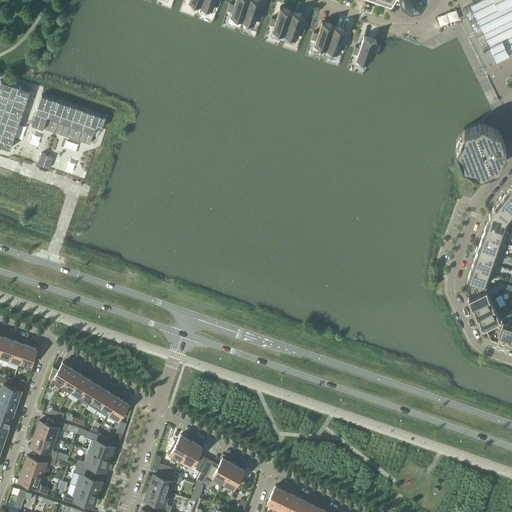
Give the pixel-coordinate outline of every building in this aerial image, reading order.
[(201,0),(200,5),(212,9),(212,8),(213,5),(218,6),(219,4),(220,0),(201,0)] [(228,7),(227,9),(231,11),(230,14),(230,15),(242,19),(248,0),(235,0),(234,4),(229,2),(228,7)] [(248,0),(242,19),(254,23),(255,19),(260,21),(261,19),(262,14),(258,12),(261,4),(262,1),(260,0),(248,0)] [(480,0),(470,5),(484,32),(494,27),(487,14),(494,11),(488,0),(480,0)] [(511,0),(488,0),(494,11),(511,1),(511,0)] [(487,14),(494,27),(511,18),(511,1),(494,11),(487,14)] [(269,22),(269,24),(273,25),(272,29),(284,34),(292,11),(280,7),(279,7),(280,7),(276,19),(271,17),(269,22)] [(292,11),(284,34),(296,38),(296,37),(297,34),(302,35),(303,34),(304,28),(300,27),(303,19),(304,16),(304,15),(292,11)] [(511,18),(494,27),(501,41),(507,38),(511,35),(511,18)] [(441,19),(423,27),(427,36),(445,29),(441,19)] [(311,37),(311,38),(315,40),(314,43),(314,44),(326,48),(328,42),(334,25),(322,21),(321,22),(322,22),(321,23),(318,33),(313,32),(311,37)] [(328,42),(326,48),(338,52),(339,48),(344,50),(345,48),(346,43),(342,41),(345,30),(346,30),(343,29),(334,25),(328,42)] [(494,27),(484,32),(497,59),(511,52),(511,47),(507,38),(501,41),(494,27)] [(353,51),(353,53),(357,54),(356,58),(367,62),(368,63),(369,62),(368,62),(371,54),(376,56),(376,55),(379,46),(378,45),(375,44),(376,41),(376,40),(373,39),(363,36),(363,37),(360,47),(355,46),(353,51)] [(356,58),(354,64),(365,68),(367,62),(356,58)] [(0,145),(10,148),(30,90),(9,83),(0,80),(0,81),(0,145)] [(43,93),(32,123),(90,144),(96,126),(102,128),(106,117),(43,93)] [(480,122),(478,123),(467,127),(467,128),(465,128),(464,128),(462,130),(461,134),(461,135),(461,134),(460,135),(461,135),(458,141),(458,142),(457,142),(456,145),(455,145),(455,148),(456,148),(462,164),(461,164),(463,166),(464,166),(468,168),(468,167),(468,168),(474,170),(474,171),(475,171),(479,172),(479,173),(482,173),(485,171),(486,171),(493,168),(497,167),(499,165),(500,162),(505,152),(506,149),(506,147),(504,142),(502,136),(500,131),(498,129),(483,122),(480,122)] [(43,167),(45,161),(47,155),(41,153),(37,165),(43,167)] [(47,155),(45,161),(43,167),(48,169),(51,163),(53,157),(47,155)] [(499,200),(499,201),(511,211),(511,197),(506,192),(502,197),(501,196),(498,200),(499,200)] [(511,211),(499,201),(490,212),(509,222),(511,219),(511,211)] [(490,212),(486,225),(506,232),(506,231),(509,222),(490,212)] [(486,225),(482,236),(505,243),(508,232),(506,231),(506,232),(486,225)] [(482,236),(478,246),(501,254),(505,243),(482,236)] [(476,252),(474,257),(497,265),(501,254),(478,246),(478,247),(476,247),(475,251),(476,252)] [(474,257),(471,268),(489,274),(489,275),(493,276),(497,265),(474,257)] [(475,287),(477,293),(486,289),(485,287),(489,275),(489,274),(471,268),(467,279),(476,283),(475,287)] [(471,303),(473,308),(493,298),(492,298),(488,288),(486,289),(477,293),(468,297),(469,299),(468,300),(469,303),(471,303)] [(478,316),(478,317),(498,308),(500,307),(495,297),(492,298),(493,298),(473,308),(476,312),(475,314),(476,316),(478,316)] [(483,328),(484,327),(500,319),(503,318),(498,308),(478,317),(483,328)] [(489,338),(508,344),(511,331),(511,324),(501,321),(500,319),(484,327),(489,338)] [(0,350),(0,358),(8,361),(15,341),(5,337),(0,350)] [(18,365),(20,361),(19,361),(25,344),(15,341),(8,361),(18,365)] [(19,361),(20,361),(30,365),(36,348),(25,344),(19,361)] [(51,381),(60,387),(72,368),(62,362),(51,381)] [(60,387),(69,393),(81,374),(72,368),(60,387)] [(69,393),(79,398),(90,380),(81,374),(69,393)] [(79,398),(88,404),(99,385),(90,380),(79,398)] [(3,383),(0,392),(0,393),(17,399),(20,389),(3,383)] [(88,404),(97,410),(108,391),(99,385),(88,404)] [(97,410),(106,415),(118,397),(108,391),(97,410)] [(0,393),(0,405),(13,410),(17,399),(0,393)] [(118,397),(106,415),(116,421),(127,403),(118,397)] [(0,405),(0,416),(10,420),(13,410),(0,405)] [(0,416),(0,427),(6,430),(10,420),(0,416)] [(39,420),(35,432),(57,439),(61,428),(65,430),(68,423),(56,419),(54,425),(39,420)] [(91,439),(87,450),(109,457),(113,446),(98,441),(100,434),(86,429),(83,436),(91,439)] [(46,448),(44,454),(56,458),(58,451),(53,450),(57,439),(35,432),(31,443),(46,448)] [(114,438),(120,440),(122,434),(116,432),(114,438)] [(180,461),(181,458),(191,440),(186,437),(187,437),(182,434),(182,435),(180,434),(169,455),(180,461)] [(195,468),(201,471),(207,461),(196,455),(201,446),(191,440),(181,458),(196,466),(195,468)] [(74,464),(77,465),(88,469),(90,463),(105,468),(109,457),(87,450),(84,460),(76,458),(74,464)] [(58,451),(56,458),(65,462),(68,455),(58,451)] [(27,455),(23,467),(41,473),(42,472),(45,462),(53,465),(56,458),(44,454),(42,460),(27,455)] [(151,466),(158,468),(162,457),(155,454),(151,466)] [(206,476),(221,484),(233,463),(222,457),(217,467),(207,461),(201,471),(206,474),(206,476)] [(233,463),(221,484),(233,491),(240,480),(238,479),(243,469),(242,468),(242,467),(238,465),(237,465),(233,463)] [(79,474),(75,484),(97,492),(101,481),(86,476),(88,469),(77,465),(74,472),(79,474)] [(41,473),(23,467),(19,478),(34,483),(32,489),(46,494),(49,487),(41,485),(45,474),(42,472),(41,473)] [(153,474),(149,485),(171,493),(175,482),(179,484),(182,477),(170,473),(168,479),(153,474)] [(97,492),(75,484),(72,495),(64,493),(62,499),(76,504),(78,498),(93,503),(97,492)] [(161,502),(158,508),(170,511),(172,505),(167,504),(171,493),(149,485),(145,496),(161,502)] [(267,502),(277,507),(285,491),(275,486),(267,502)] [(277,507),(287,511),(295,495),(285,491),(277,507)] [(287,511),(298,511),(304,500),(295,495),(287,511)] [(237,510),(243,511),(247,501),(241,498),(237,510)] [(298,511),(310,511),(314,505),(304,500),(298,511)]
